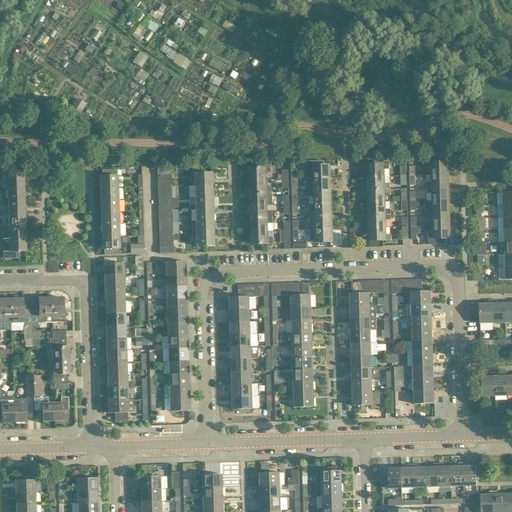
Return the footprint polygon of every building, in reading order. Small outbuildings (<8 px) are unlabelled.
[(159,20),(165,7),(161,5),(157,13),(152,10),(150,15),(159,20)] [(152,20),(146,26),(153,32),(158,26),(152,20)] [(78,116),(85,104),(76,99),(70,111),(78,116)] [(324,161),(306,162),(307,179),(315,179),(331,178),(330,166),(324,166),(324,161)] [(448,162),(437,163),(426,163),(426,168),(432,168),(432,175),(448,175),(448,162)] [(390,164),(368,165),(368,177),(385,177),(384,170),(390,170),(390,164)] [(171,168),(158,168),(158,181),(171,180),(171,168)] [(266,173),(272,173),(272,168),(250,168),(250,181),(266,180),(266,173)] [(101,177),(99,177),(99,189),(118,188),(117,170),(101,171),(101,177)] [(193,174),(194,186),(212,185),(212,173),(193,174)] [(24,188),(23,182),(25,182),(25,177),(23,177),(23,175),(1,176),(2,189),(7,189),(24,188)] [(449,187),(448,175),(432,175),(433,182),(427,182),(427,188),(449,187)] [(385,177),(368,177),(369,189),(390,189),(390,184),(390,176),(385,177)] [(331,191),(331,178),(315,179),(315,186),(309,186),(309,192),(331,191)] [(266,188),(266,180),(250,181),(251,193),(272,193),(272,187),(266,188)] [(213,197),(212,185),(194,186),(194,198),(213,197)] [(449,200),(449,187),(427,188),(427,193),(433,193),(433,200),(449,200)] [(24,201),(24,188),(7,189),(2,189),(1,189),(1,201),(8,201),(24,201)] [(118,200),(118,188),(99,189),(100,201),(118,200)] [(391,195),(390,189),(369,189),(369,202),(385,202),(385,195),(391,195)] [(331,191),(309,192),(310,205),(315,204),(331,204),(331,191)] [(511,192),(503,193),(503,205),(511,204),(511,192)] [(272,198),(272,193),(251,193),(251,206),(267,206),(266,198),(272,198)] [(213,209),(213,197),(194,198),(194,210),(213,209)] [(118,212),(118,200),(100,201),(100,213),(118,212)] [(449,213),(449,200),(433,200),(434,208),(428,208),(428,213),(449,213)] [(24,213),(24,201),(8,201),(8,214),(24,213)] [(385,209),(385,202),(369,202),(369,215),(391,214),(391,209),(385,209)] [(332,216),(331,204),(315,204),(316,212),(310,212),(310,217),(332,216)] [(511,204),(503,205),(504,217),(511,217),(511,204)] [(267,213),(267,206),(251,206),(251,219),(273,218),(273,213),(267,213)] [(213,221),(213,209),(194,210),(195,222),(213,221)] [(119,224),(118,212),(100,213),(100,225),(119,224)] [(25,226),(24,213),(8,214),(8,226),(25,226)] [(450,226),(449,213),(428,213),(428,219),(434,219),(434,226),(450,226)] [(391,220),(391,214),(369,215),(370,228),(386,227),(386,220),(391,220)] [(332,229),(332,216),(310,217),(310,222),(316,222),(316,230),(332,229)] [(268,231),(267,224),(273,224),(273,218),(251,219),(252,231),(268,231)] [(485,218),(477,218),(477,222),(477,231),(482,230),(486,230),(485,218)] [(214,233),(213,221),(195,222),(195,234),(214,233)] [(125,224),(119,224),(100,225),(101,237),(119,236),(125,236),(125,224)] [(25,238),(25,226),(8,226),(9,239),(25,238)] [(450,239),(450,226),(434,226),(434,233),(428,233),(428,245),(444,245),(444,239),(450,239)] [(392,240),(392,235),(386,235),(386,227),(370,228),(370,241),(392,240)] [(332,242),(332,229),(316,230),(310,230),(311,243),(332,242)] [(290,250),(290,240),(290,230),(284,231),(280,231),(280,243),(284,243),(284,250),(290,250)] [(274,244),(274,238),(268,238),(268,231),(252,231),(252,245),(274,244)] [(214,246),(214,233),(195,234),(196,246),(214,246)] [(119,236),(101,237),(101,249),(104,249),(104,255),(108,254),(115,254),(120,254),(120,249),(119,236)] [(26,252),(25,238),(9,239),(3,239),(3,258),(18,258),(18,252),(26,252)] [(511,254),(511,241),(504,242),(497,243),(497,255),(505,255),(511,254)] [(486,243),(478,243),(478,247),(478,256),(482,256),(487,255),(486,243)] [(144,254),(144,245),(130,245),(131,254),(144,254)] [(143,276),(142,258),(135,258),(136,277),(143,276)] [(185,275),(185,262),(165,262),(165,275),(185,275)] [(124,276),(124,264),(103,264),(104,272),(100,272),(100,277),(124,276)] [(511,279),(511,267),(505,267),(498,267),(499,280),(511,279)] [(186,287),(185,275),(165,275),(166,288),(186,287)] [(124,289),(124,276),(100,277),(101,282),(104,281),(104,289),(124,289)] [(186,300),(186,287),(166,288),(166,300),(186,300)] [(125,301),(124,289),(104,289),(104,297),(101,297),(101,302),(125,301)] [(431,291),(423,292),(416,292),(411,292),(411,305),(432,304),(431,291)] [(370,306),(369,293),(364,293),(358,294),(349,294),(349,307),(370,306)] [(311,295),(302,295),(296,295),(291,295),(291,308),(311,307),(311,295)] [(250,309),(250,297),(244,297),(238,297),(229,297),(230,310),(250,309)] [(52,323),(51,298),(39,299),(39,313),(38,313),(38,323),(45,323),(52,323)] [(63,298),(51,298),(52,323),(66,322),(65,312),(64,312),(63,298)] [(11,317),(10,299),(0,299),(0,323),(11,324),(11,317)] [(23,299),(11,299),(11,324),(25,323),(25,314),(23,314),(23,299)] [(187,312),(186,300),(166,300),(166,313),(187,312)] [(493,323),(492,300),(487,300),(488,304),(480,304),(480,324),(493,323)] [(505,323),(505,303),(497,303),(497,300),(492,300),(493,323),(505,323)] [(125,314),(125,301),(101,302),(101,306),(104,306),(105,314),(125,314)] [(432,316),(432,304),(411,305),(412,317),(432,316)] [(376,306),(370,306),(349,307),(350,314),(346,314),(347,319),(370,318),(376,318),(376,306)] [(312,320),(311,307),(291,308),(292,320),(312,320)] [(250,322),(250,309),(230,310),(230,318),(227,318),(227,322),(250,322)] [(187,324),(187,312),(166,313),(167,325),(187,324)] [(126,326),(125,314),(105,314),(105,322),(102,322),(102,326),(126,326)] [(432,329),(432,316),(412,317),(412,329),(432,329)] [(370,331),(370,318),(347,319),(347,324),(350,323),(350,331),(370,331)] [(312,332),(312,320),(292,320),(292,333),(312,332)] [(251,334),(250,322),(227,322),(227,327),(230,327),(231,335),(251,334)] [(187,337),(187,324),(167,325),(167,337),(187,337)] [(32,339),(31,325),(23,326),(24,339),(25,339),(32,339)] [(40,325),(31,325),(32,339),(40,339),(40,325)] [(126,338),(126,326),(102,326),(102,331),(105,331),(106,339),(126,338)] [(433,341),(432,329),(412,329),(412,342),(433,341)] [(371,343),(370,331),(350,331),(350,339),(348,339),(348,344),(371,343)] [(313,345),(312,332),(292,333),(292,345),(313,345)] [(251,347),(251,334),(231,335),(231,343),(228,343),(228,347),(251,347)] [(188,349),(187,337),(167,337),(168,350),(188,349)] [(66,346),(66,338),(53,338),(50,338),(50,344),(52,344),(53,361),(70,360),(70,346),(66,346)] [(127,351),(126,338),(106,339),(106,347),(103,347),(103,351),(127,351)] [(40,345),(40,339),(32,339),(32,347),(40,347),(40,345)] [(433,354),(433,341),(412,342),(413,354),(433,354)] [(371,356),(371,343),(348,344),(348,349),(351,348),(351,356),(371,356)] [(313,357),(313,345),(292,345),(293,358),(313,357)] [(8,347),(0,347),(0,356),(8,356),(8,347)] [(252,359),(251,347),(228,347),(228,352),(231,352),(231,360),(252,359)] [(188,361),(188,349),(168,350),(168,362),(188,361)] [(127,363),(127,351),(103,351),(103,356),(106,356),(106,363),(127,363)] [(433,366),(433,354),(413,354),(413,367),(433,366)] [(372,368),(371,356),(351,356),(351,364),(348,364),(348,369),(372,368)] [(313,369),(313,357),(293,358),(293,370),(313,369)] [(252,371),(252,359),(231,360),(232,368),(228,368),(229,372),(252,371)] [(68,383),(67,375),(71,374),(70,360),(53,361),(53,377),(51,377),(51,383),(54,383),(68,383)] [(188,373),(188,361),(168,362),(168,374),(188,373)] [(127,375),(127,363),(106,363),(107,371),(104,372),(104,376),(127,375)] [(434,378),(433,366),(413,367),(414,379),(434,378)] [(372,380),(372,368),(348,369),(349,373),(351,373),(352,381),(372,380)] [(314,382),(313,369),(293,370),(293,383),(314,382)] [(252,384),(252,371),(229,372),(229,377),(232,376),(232,384),(252,384)] [(189,385),(188,373),(168,374),(169,386),(189,385)] [(495,397),(494,373),(489,374),(489,377),(482,377),(482,397),(495,397)] [(507,396),(507,376),(499,376),(498,373),(494,373),(495,397),(507,396)] [(34,396),(33,376),(33,374),(25,374),(25,384),(26,397),(34,396)] [(128,388),(127,375),(104,376),(104,381),(107,381),(107,388),(128,388)] [(41,396),(41,384),(41,376),(33,376),(34,396),(41,396)] [(434,391),(434,378),(414,379),(414,392),(434,391)] [(373,393),(372,380),(352,381),(352,389),(349,389),(349,393),(373,393)] [(314,394),(314,382),(293,383),(294,395),(314,394)] [(0,385),(0,384),(0,402),(0,408),(1,408),(2,422),(14,422),(13,399),(13,397),(7,397),(7,392),(1,392),(0,385)] [(253,396),(252,384),(232,384),(232,392),(229,392),(229,397),(253,396)] [(189,398),(189,385),(169,386),(169,399),(189,398)] [(128,400),(128,388),(107,388),(108,396),(104,396),(105,401),(128,400)] [(435,404),(434,391),(414,392),(414,404),(435,404)] [(373,406),(373,393),(349,393),(349,398),(352,398),(353,406),(358,406),(366,406),(373,406)] [(315,407),(314,394),(294,395),(294,408),(315,407)] [(253,409),(253,396),(229,397),(229,401),(233,401),(233,410),(253,409)] [(68,397),(61,398),(61,404),(54,404),(55,420),(67,420),(67,406),(68,406),(68,397)] [(55,420),(54,404),(48,404),(48,398),(41,398),(41,406),(42,406),(43,421),(55,420)] [(190,411),(189,398),(169,399),(170,412),(190,411)] [(27,407),(27,399),(13,399),(14,422),(26,421),(26,407),(27,407)] [(129,413),(128,400),(105,401),(105,405),(108,405),(108,413),(114,413),(115,422),(128,422),(127,413),(129,413)] [(464,486),(463,463),(459,463),(459,466),(451,467),(452,487),(464,486)] [(477,486),(476,466),(468,466),(468,463),(463,463),(464,486),(477,486)] [(427,488),(426,467),(418,468),(418,464),(414,465),(415,488),(427,488)] [(439,487),(439,464),(434,464),(434,467),(426,467),(427,488),(439,487)] [(452,487),(451,467),(443,467),(443,464),(439,464),(439,487),(452,487)] [(415,488),(414,465),(409,465),(409,468),(402,468),(403,488),(415,488)] [(403,488),(402,468),(389,469),(390,475),(390,488),(390,489),(403,488)] [(322,472),(322,484),(342,484),(342,471),(322,472)] [(175,488),(179,488),(179,472),(171,473),(171,488),(175,488)] [(260,474),(260,486),(280,485),(280,473),(260,474)] [(221,475),(201,475),(194,475),(194,488),(202,488),(222,488),(221,475)] [(140,477),(140,490),(160,489),(160,476),(140,477)] [(97,491),(97,479),(77,479),(77,492),(97,491)] [(12,489),(12,494),(36,493),(35,480),(15,481),(15,489),(12,489)] [(342,496),(342,484),(322,484),(323,497),(342,496)] [(281,498),(281,490),(280,485),(260,486),(261,494),(257,494),(257,499),(281,498)] [(222,500),(222,488),(202,488),(202,500),(222,500)] [(161,502),(161,493),(160,489),(140,490),(140,498),(137,498),(137,502),(161,502)] [(97,504),(97,491),(77,492),(77,504),(97,504)] [(494,511),(494,491),(489,491),(489,495),(481,495),(481,511),(494,511)] [(506,511),(506,494),(498,495),(498,491),(494,491),(494,511),(506,511)] [(36,505),(36,497),(36,493),(12,494),(12,498),(15,498),(15,506),(36,505)] [(474,495),(464,495),(465,499),(465,503),(475,503),(474,495)] [(343,509),(342,496),(323,497),(323,509),(343,509)] [(281,510),(281,498),(257,499),(258,503),(261,503),(261,511),(281,510)] [(222,511),(222,500),(202,500),(202,511),(222,511)] [(161,511),(161,502),(137,502),(137,507),(140,507),(140,511),(161,511)]
